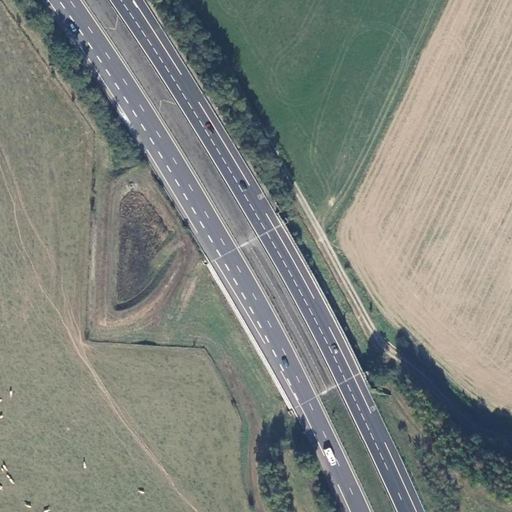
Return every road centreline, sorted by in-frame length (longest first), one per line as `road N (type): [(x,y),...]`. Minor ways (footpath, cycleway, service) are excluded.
road 1 (trunk): [(407,511),(265,232),(121,0)]
road 2 (track): [(177,0),(380,339),(467,420),(511,435)]
road 3 (trunk): [(52,0),(227,250)]
road 4 (trunk): [(68,0),(227,250)]
road 5 (trunk): [(227,250),(361,511)]
